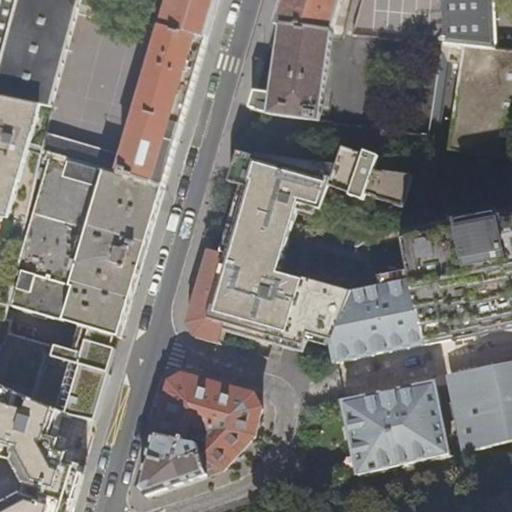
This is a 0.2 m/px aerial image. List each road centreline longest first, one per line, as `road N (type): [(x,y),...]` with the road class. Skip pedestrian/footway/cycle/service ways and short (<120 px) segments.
road 1 (residential): [(150,348),(250,0)]
road 2 (residential): [(150,348),(278,387),(287,405),(280,448),(264,475),(166,511)]
road 3 (residential): [(104,511),(150,348)]
